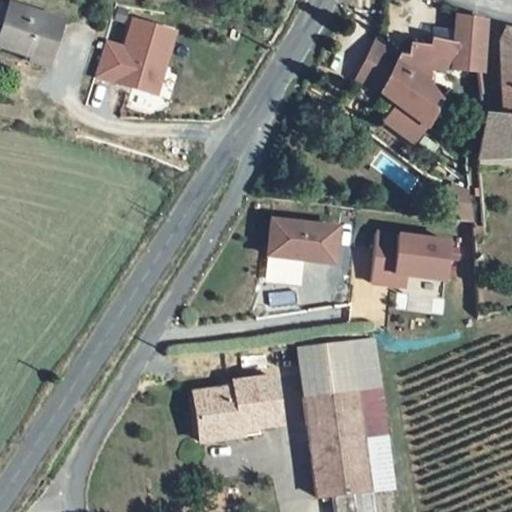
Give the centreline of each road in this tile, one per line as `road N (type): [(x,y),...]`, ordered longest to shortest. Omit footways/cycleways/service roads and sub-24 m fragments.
road 1 (tertiary): [(247,116),(0,510)]
road 2 (unclassified): [(62,486),(243,183),(251,154),(247,116)]
road 3 (tertiary): [(324,0),(247,116)]
